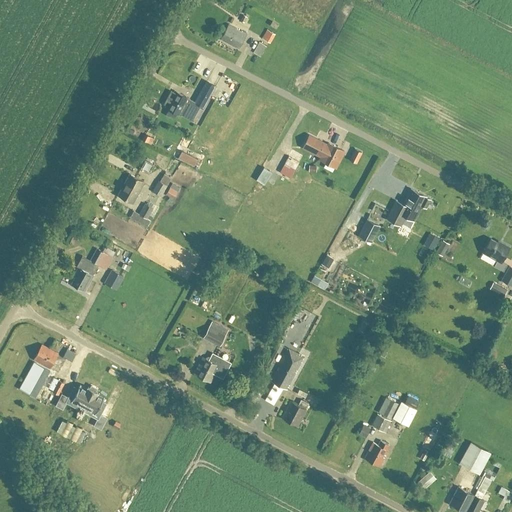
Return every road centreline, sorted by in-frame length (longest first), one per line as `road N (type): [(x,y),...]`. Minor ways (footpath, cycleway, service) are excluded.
road 1 (unclassified): [(406,511),(15,307)]
road 2 (unclassified): [(511,212),(167,33)]
road 3 (unclassified): [(15,307),(167,33)]
